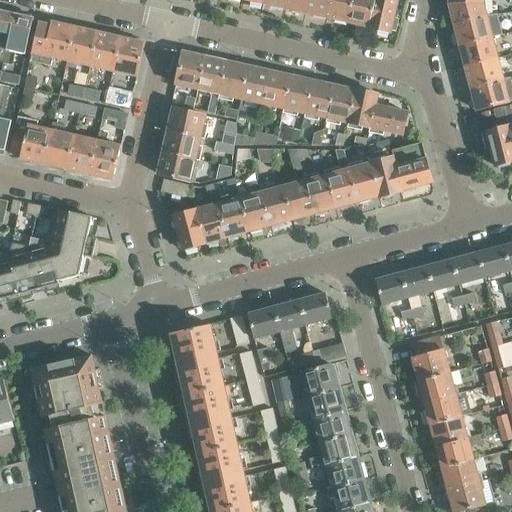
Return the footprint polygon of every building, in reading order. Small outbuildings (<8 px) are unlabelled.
[(282,7),(284,8),(285,0),(263,0),(262,3),(271,5),(271,8),(281,10),(282,7)] [(303,12),(304,12),(307,0),(285,0),(284,8),(293,10),(292,12),(302,15),(303,12)] [(325,17),(326,17),(329,0),(307,0),(304,12),(314,15),(313,17),(324,19),(325,17)] [(329,0),(326,17),(335,19),(334,21),(345,24),(346,21),(346,22),(351,0),(329,0)] [(351,0),(346,22),(356,24),(356,26),(366,29),(367,26),(368,26),(373,0),(351,0)] [(373,0),(368,26),(368,27),(377,29),(377,32),(388,34),(389,31),(391,31),(391,29),(396,30),(398,18),(394,17),(397,0),(373,0)] [(448,0),(448,2),(451,14),(449,15),(452,25),(454,25),(486,17),(483,5),(484,0),(448,0)] [(0,60),(5,61),(16,14),(8,12),(9,10),(0,8),(0,60)] [(16,14),(5,61),(14,64),(17,51),(25,53),(33,18),(27,16),(27,14),(18,12),(17,14),(16,14)] [(486,17),(454,25),(457,34),(454,35),(457,46),(459,45),(492,38),(486,17)] [(67,60),(74,27),(72,26),(72,24),(62,22),(62,24),(52,22),(51,25),(40,22),(31,61),(50,66),(52,57),(67,60)] [(90,65),(97,32),(95,31),(95,29),(85,27),(85,29),(74,27),(67,60),(90,65)] [(114,71),(121,37),(118,36),(119,34),(108,32),(108,34),(97,32),(90,65),(114,71)] [(141,41),(142,39),(131,37),(130,39),(121,37),(114,71),(137,76),(144,42),(141,41)] [(492,38),(459,45),(462,55),(459,56),(462,67),(464,66),(497,59),(492,38)] [(197,89),(198,89),(205,56),(196,54),(197,51),(185,49),(185,52),(183,51),(176,84),(197,89)] [(198,89),(197,89),(196,94),(210,97),(207,112),(215,114),(219,94),(227,61),(218,59),(218,56),(207,54),(207,57),(205,56),(198,89)] [(228,61),(227,61),(219,94),(241,98),(248,66),(239,63),(239,61),(229,59),(228,61)] [(497,59),(464,66),(467,76),(465,76),(467,88),(471,87),(502,79),(497,59)] [(248,66),(241,98),(263,104),(270,70),(260,68),(261,66),(250,63),(249,66),(248,66)] [(271,71),(270,70),(263,104),(285,108),(292,75),(282,73),(282,71),(272,68),(271,71)] [(21,75),(3,71),(0,80),(18,84),(21,75)] [(292,75),(285,108),(306,113),(313,80),(303,78),(304,75),(296,73),(296,76),(292,75)] [(26,76),(24,85),(34,87),(36,79),(26,76)] [(314,80),(313,80),(306,113),(327,118),(334,85),(325,83),(325,80),(315,78),(314,80)] [(471,87),(476,112),(508,103),(502,79),(471,87)] [(348,123),(356,90),(346,88),(347,85),(336,83),(336,85),(334,85),(327,118),(348,123)] [(0,154),(1,153),(3,154),(11,120),(2,118),(9,87),(0,84),(0,154)] [(69,84),(68,89),(67,95),(82,98),(85,88),(69,84)] [(34,87),(24,85),(21,100),(30,102),(34,87)] [(101,91),(85,88),(82,98),(97,102),(98,102),(101,91)] [(108,88),(105,103),(129,109),(132,93),(108,88)] [(357,90),(356,90),(348,123),(370,128),(375,105),(377,95),(368,92),(368,90),(357,88),(357,90)] [(186,97),(184,106),(193,108),(195,100),(186,97)] [(65,102),(64,110),(79,113),(81,103),(66,100),(65,102)] [(81,103),(79,113),(95,117),(97,107),(81,103)] [(407,112),(375,105),(370,128),(402,135),(404,125),(406,126),(409,114),(406,114),(407,112)] [(201,137),(206,115),(173,107),(170,118),(168,117),(165,128),(168,129),(167,130),(201,137)] [(225,116),(238,119),(240,110),(227,107),(225,116)] [(104,108),(102,119),(116,122),(115,127),(124,129),(127,114),(104,108)] [(491,148),(495,166),(498,165),(498,168),(509,165),(509,162),(511,161),(511,136),(509,127),(507,119),(504,109),(493,112),(498,130),(483,134),(487,149),(491,148)] [(9,152),(20,155),(20,158),(30,160),(29,162),(40,165),(41,163),(43,163),(50,129),(37,126),(38,121),(17,116),(9,152)] [(52,121),(50,129),(43,163),(53,165),(53,168),(63,170),(64,167),(66,168),(74,135),(64,133),(65,124),(52,121)] [(223,134),(235,137),(235,133),(236,123),(226,121),(223,134)] [(287,127),(283,141),(296,145),(300,130),(287,127)] [(311,146),(321,146),(324,129),(315,127),(311,146)] [(195,159),(201,137),(167,130),(165,138),(163,138),(160,149),(163,150),(162,151),(195,159)] [(97,140),(89,173),(99,176),(99,178),(109,181),(110,178),(112,179),(120,145),(106,142),(108,134),(98,132),(97,140)] [(256,132),(254,137),(252,145),(275,145),(277,136),(256,132)] [(235,133),(235,137),(235,138),(234,145),(252,145),(254,137),(235,133)] [(334,146),(343,146),(345,135),(337,133),(334,146)] [(74,135),(66,168),(76,170),(76,173),(87,175),(87,173),(89,173),(97,140),(74,135)] [(366,144),(367,139),(355,136),(353,147),(366,144)] [(379,154),(391,151),(388,140),(378,142),(376,143),(379,154)] [(233,155),(234,146),(216,142),(214,150),(233,155)] [(431,183),(426,158),(421,143),(391,151),(393,157),(402,190),(404,190),(405,192),(416,189),(415,187),(431,183)] [(306,148),(297,149),(300,159),(308,156),(306,148)] [(237,149),(235,163),(251,159),(249,149),(237,149)] [(260,162),(275,162),(272,149),(257,149),(260,162)] [(297,149),(288,149),(294,170),(302,168),(300,159),(297,149)] [(346,160),(343,149),(336,149),(339,162),(346,160)] [(204,161),(195,159),(162,151),(160,160),(158,160),(155,170),(158,171),(157,173),(190,181),(193,169),(202,172),(204,161)] [(393,157),(370,163),(379,197),(381,196),(382,199),(393,196),(392,193),(402,191),(401,191),(402,190),(393,157)] [(379,197),(370,163),(349,169),(358,202),(359,202),(360,204),(371,201),(370,199),(379,197)] [(230,175),(231,167),(219,165),(215,179),(230,175)] [(349,169),(327,174),(336,208),(338,208),(338,210),(349,207),(348,205),(358,202),(349,169)] [(336,208),(327,174),(305,180),(314,214),(315,213),(316,216),(327,213),(326,211),(336,208)] [(226,180),(226,181),(230,193),(237,190),(233,178),(226,180)] [(190,185),(163,179),(160,191),(184,197),(192,194),(190,185)] [(305,180),(283,186),(292,220),(294,219),(294,222),(305,219),(305,216),(314,214),(305,180)] [(212,183),(204,186),(208,199),(216,196),(212,183)] [(292,220),(283,186),(262,192),(271,225),(272,225),(273,227),(284,224),(283,222),(292,220)] [(262,192),(240,198),(249,231),(250,231),(251,233),(262,230),(261,228),(271,225),(262,192)] [(249,231),(240,198),(218,204),(227,237),(228,237),(229,239),(240,236),(239,234),(249,231)] [(8,201),(0,199),(0,223),(3,224),(8,201)] [(13,200),(12,202),(10,213),(18,215),(21,201),(13,200)] [(26,214),(36,216),(38,205),(28,203),(26,214)] [(218,204),(196,209),(205,243),(206,243),(208,242),(208,245),(219,242),(218,240),(227,237),(218,204)] [(38,205),(36,216),(46,219),(49,207),(38,205)] [(57,209),(49,244),(49,246),(58,281),(79,275),(83,256),(92,258),(97,238),(88,236),(92,217),(57,209)] [(205,243),(196,209),(173,215),(174,218),(183,249),(185,249),(186,251),(197,248),(196,246),(205,243)] [(60,288),(58,281),(49,246),(49,244),(30,240),(28,249),(29,249),(28,250),(39,289),(46,288),(47,292),(60,288)] [(11,245),(8,258),(10,258),(20,299),(33,295),(32,291),(39,289),(28,250),(29,249),(28,249),(11,245)] [(479,253),(485,277),(511,270),(504,246),(479,253)] [(453,260),(459,284),(485,277),(479,253),(453,260)] [(10,258),(8,258),(0,255),(0,299),(0,300),(7,298),(8,302),(20,299),(10,258)] [(427,266),(433,291),(459,284),(453,260),(427,266)] [(401,273),(407,298),(433,291),(427,266),(401,273)] [(401,273),(375,280),(382,304),(407,298),(401,273)] [(511,290),(511,281),(502,284),(505,293),(511,290)] [(462,295),(464,304),(474,301),(472,292),(462,295)] [(332,318),(331,316),(325,293),(299,300),(306,325),(314,322),(332,318)] [(464,304),(462,295),(451,298),(454,307),(464,304)] [(306,325),(299,300),(274,307),(280,331),(286,353),(293,351),(294,350),(295,350),(296,348),(296,347),(296,346),(296,345),(292,328),(306,325)] [(410,309),(413,317),(423,315),(421,306),(410,309)] [(274,307),(248,314),(254,338),(280,331),(274,307)] [(410,309),(400,311),(402,320),(413,317),(410,309)] [(243,324),(241,315),(229,318),(232,327),(243,324)] [(501,344),(498,333),(495,322),(486,324),(492,346),(501,344)] [(246,332),(243,324),(232,327),(234,335),(246,332)] [(187,331),(171,334),(183,393),(224,384),(211,325),(195,329),(195,328),(187,330),(187,331)] [(248,341),(246,332),(234,335),(236,344),(248,341)] [(439,336),(413,343),(417,357),(413,358),(418,380),(449,372),(444,350),(442,350),(439,336)] [(319,349),(312,351),(312,352),(315,363),(346,355),(343,342),(319,349)] [(507,366),(501,344),(492,346),(499,369),(507,366)] [(257,350),(259,358),(270,355),(268,347),(257,350)] [(491,361),(487,349),(478,351),(482,364),(491,361)] [(253,360),(251,351),(239,354),(241,363),(253,360)] [(290,370),(315,363),(312,352),(287,359),(290,370)] [(41,417),(49,415),(52,428),(44,429),(62,511),(126,511),(105,416),(97,417),(94,405),(102,404),(99,388),(96,389),(92,371),(95,370),(91,355),(31,369),(41,417)] [(255,368),(253,360),(241,363),(243,371),(255,368)] [(301,372),(307,395),(337,387),(336,380),(338,380),(334,366),(332,367),(331,364),(301,372)] [(255,368),(243,371),(246,380),(257,377),(255,368)] [(497,383),(493,371),(485,373),(488,385),(497,383)] [(449,372),(418,380),(419,381),(415,382),(418,396),(422,395),(424,402),(455,394),(449,372)] [(260,385),(257,377),(246,380),(248,388),(260,385)] [(502,379),(505,391),(511,388),(511,383),(510,377),(502,379)] [(282,378),(272,380),(274,388),(277,403),(287,401),(282,378)] [(3,379),(0,379),(0,422),(14,419),(3,379)] [(500,395),(497,383),(488,385),(491,398),(500,395)] [(224,384),(183,393),(196,452),(237,443),(224,384)] [(260,385),(248,388),(250,397),(262,394),(260,385)] [(339,387),(337,387),(307,395),(313,418),(344,410),(342,404),(344,403),(339,387)] [(264,402),(262,394),(250,397),(252,405),(264,402)] [(455,394),(424,402),(426,410),(422,411),(426,424),(430,423),(430,424),(461,416),(455,394)] [(277,403),(282,426),(293,424),(288,401),(287,401),(277,403)] [(274,417),(272,408),(261,411),(263,419),(274,417)] [(313,418),(320,441),(352,433),(348,417),(346,417),(344,410),(313,418)] [(509,427),(505,414),(497,417),(500,429),(509,427)] [(461,416),(430,424),(436,446),(467,438),(461,416)] [(274,417),(263,419),(264,428),(276,426),(274,417)] [(298,432),(296,423),(282,426),(284,435),(298,432)] [(266,437),(278,434),(276,426),(264,428),(266,437)] [(511,439),(509,427),(500,429),(503,441),(511,439)] [(356,449),(352,433),(320,441),(323,455),(309,458),(312,469),(326,465),(356,456),(355,450),(356,449)] [(278,434),(266,437),(268,445),(280,443),(278,434)] [(467,438),(436,446),(438,454),(434,455),(437,468),(442,467),(442,468),(473,460),(470,447),(481,443),(479,435),(467,438)] [(237,443),(196,452),(203,481),(209,511),(250,502),(237,443)] [(281,451),(280,443),(268,445),(270,454),(281,451)] [(281,451),(270,454),(272,462),(283,460),(281,451)] [(326,465),(332,488),(364,479),(360,463),(358,464),(356,456),(326,465)] [(473,460),(442,468),(448,491),(479,483),(473,460)] [(291,465),(293,473),(306,470),(305,462),(291,465)] [(274,469),(276,478),(287,476),(285,467),(274,469)] [(308,477),(306,470),(293,473),(294,481),(308,477)] [(289,484),(287,476),(276,478),(277,487),(289,484)] [(338,510),(338,511),(369,502),(367,496),(369,495),(364,479),(332,488),(338,510)] [(479,483),(448,491),(450,499),(447,500),(449,508),(452,508),(453,511),(454,511),(485,504),(479,483)] [(277,487),(279,495),(291,493),(289,484),(277,487)] [(293,501),(291,493),(279,495),(281,504),(293,501)] [(293,501),(281,504),(283,511),(286,511),(295,510),(293,501)] [(209,511),(252,511),(250,502),(209,511)] [(373,511),(372,509),(371,510),(369,502),(338,511),(338,510),(331,511),(373,511)]
